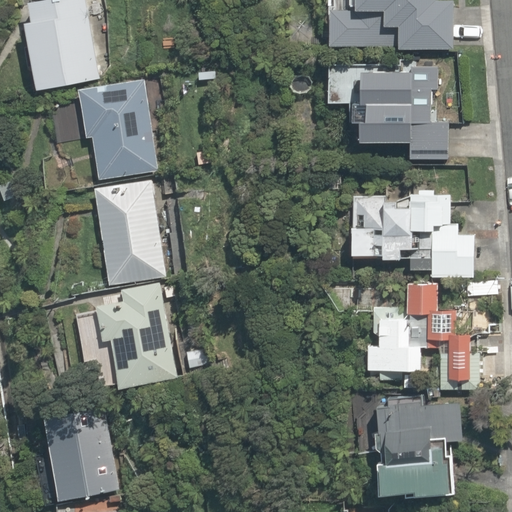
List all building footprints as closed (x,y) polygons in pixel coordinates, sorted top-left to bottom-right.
[(43,0),(21,4),(34,90),(98,80),(85,0),(43,0)] [(398,51),(450,52),(450,36),(484,36),(484,0),(328,0),(328,44),(398,45),(398,51)] [(448,126),(428,126),(428,91),(438,91),(439,64),(325,62),(324,101),(362,102),(361,121),(354,121),(354,144),(408,145),(407,158),(448,159),(448,126)] [(150,142),(142,80),(76,89),(83,137),(91,136),(96,180),(164,171),(160,140),(150,142)] [(104,239),(109,283),(161,278),(151,180),(91,186),(97,240),(104,239)] [(408,272),(474,271),(474,226),(436,226),(435,198),(351,198),(351,260),(408,259),(408,272)] [(121,294),(92,299),(99,339),(111,337),(119,384),(175,375),(159,282),(121,289),(121,294)] [(456,313),(437,313),(439,283),(404,282),(404,306),(370,304),(368,373),(417,374),(418,348),(430,348),(430,340),(445,340),(443,380),(469,381),(471,330),(455,330),(456,313)] [(504,341),(485,339),(482,382),(502,383),(504,341)] [(370,493),(447,494),(447,443),(467,443),(468,397),(371,396),(370,493)] [(108,440),(48,450),(57,500),(116,490),(108,440)]
